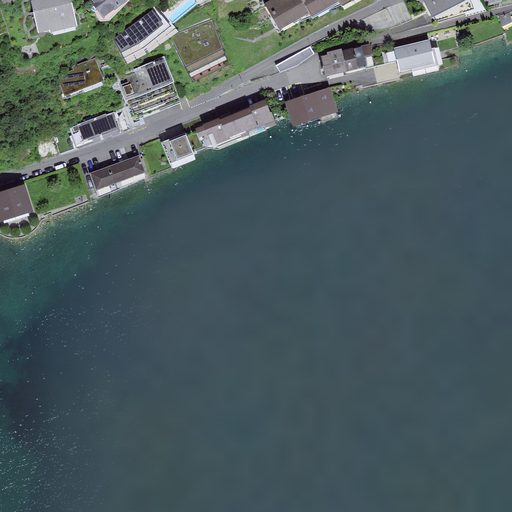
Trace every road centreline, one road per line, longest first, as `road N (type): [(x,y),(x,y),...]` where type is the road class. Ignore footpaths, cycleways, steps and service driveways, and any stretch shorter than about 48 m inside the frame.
road 1 (residential): [(0,180),(216,103)]
road 2 (unknown): [(304,80),(311,61),(329,48),(511,6)]
road 3 (residential): [(216,103),(213,97),(238,79),(391,0)]
